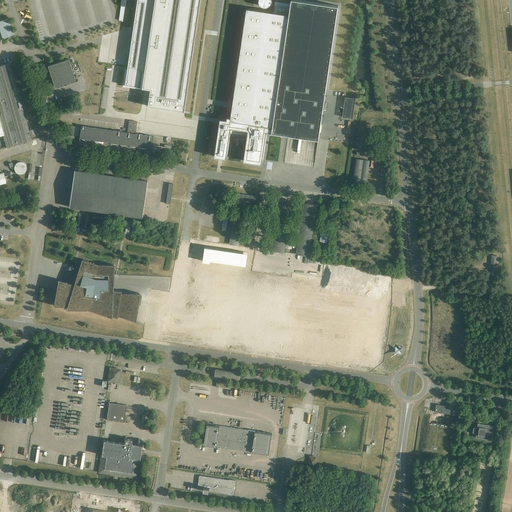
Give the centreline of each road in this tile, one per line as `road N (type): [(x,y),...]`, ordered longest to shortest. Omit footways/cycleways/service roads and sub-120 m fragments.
road 1 (unclassified): [(0,322),(395,382)]
road 2 (unclassified): [(416,346),(419,304),(390,0)]
